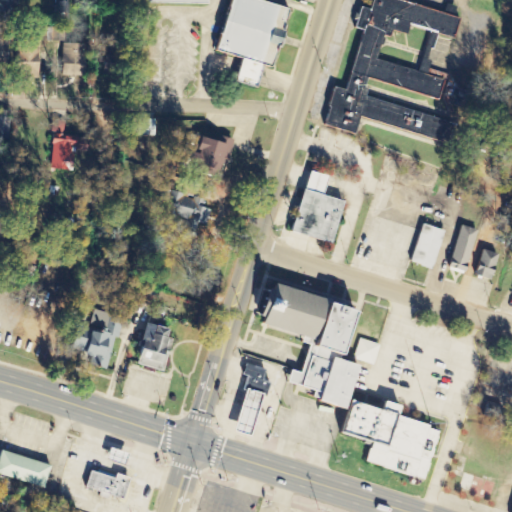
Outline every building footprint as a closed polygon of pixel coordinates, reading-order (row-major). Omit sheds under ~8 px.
[(15,0),(0,0),(0,12),(16,12),(15,0)] [(225,0),(211,52),(236,58),(229,83),(253,89),(258,65),(265,67),(271,46),(274,47),(284,9),(250,0),(225,0)] [(355,115),(350,133),(319,124),(325,106),(323,106),(329,87),(340,90),(359,29),(350,26),(356,6),(365,8),(367,0),(402,0),(440,12),(443,3),(454,6),(451,16),(455,17),(449,37),(405,24),(402,33),(382,27),(372,57),(445,80),(438,100),(362,77),(359,88),(363,89),(361,95),(450,122),(443,142),(355,115)] [(78,44),(58,44),(57,73),(77,73),(78,44)] [(153,120),(128,119),(128,136),(153,137),(153,120)] [(70,171),(71,140),(61,139),(61,121),(48,121),(47,170),(70,171)] [(230,143),(195,135),(190,154),(186,152),(181,168),(213,176),(216,164),(224,166),(230,143)] [(286,234),(326,245),(337,202),(318,197),(324,177),(303,172),(286,234)] [(209,202),(160,191),(157,205),(163,206),(161,215),(186,221),(184,231),(196,234),(198,225),(204,227),(209,202)] [(407,263),(430,270),(441,231),(418,225),(407,263)] [(472,230),(456,226),(447,269),(463,273),(472,230)] [(488,281),(494,255),(478,251),(471,277),(488,281)] [(265,286),(259,303),(254,301),(249,317),(254,318),(251,326),(295,340),(294,344),(303,347),(294,373),(285,370),(281,384),(307,392),(306,398),(310,399),(309,402),(336,411),(350,368),(326,360),(341,314),(314,306),(315,302),(265,286)] [(105,371),(119,318),(102,314),(97,333),(85,330),(83,341),(70,337),(66,351),(88,357),(86,366),(105,371)] [(159,372),(169,331),(141,325),(131,365),(159,372)] [(357,339),(350,359),(370,366),(377,346),(357,339)] [(242,365),(238,376),(243,377),(238,390),(261,398),(266,385),(257,382),(261,371),(242,365)] [(240,390),(226,433),(244,438),(258,396),(240,390)] [(344,401),(333,434),(364,444),(362,450),(365,451),(361,462),(418,481),(433,433),(422,429),(423,427),(390,416),(393,407),(377,401),(374,411),(344,401)] [(484,403),(480,419),(493,423),(498,407),(484,403)] [(104,449),(100,461),(119,468),(123,455),(104,449)] [(0,478),(41,487),(46,464),(0,454),(0,478)] [(86,471),(80,488),(119,502),(126,479),(112,475),(110,479),(86,471)]
